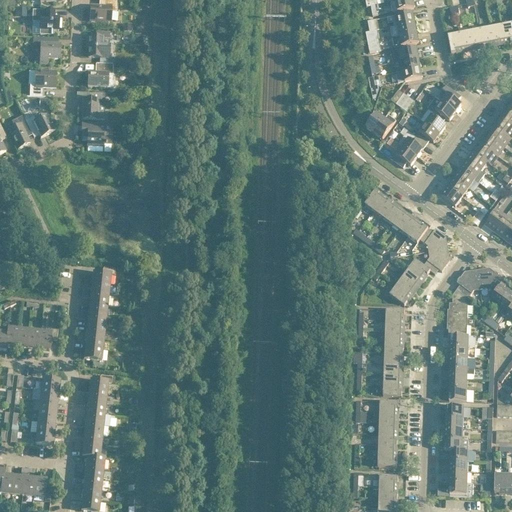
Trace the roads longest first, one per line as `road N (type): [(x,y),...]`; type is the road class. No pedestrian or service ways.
road 1 (residential): [(475,243),(432,304),(424,511)]
road 2 (residential): [(412,196),(361,159),(325,109),(312,49),(314,0)]
road 3 (residential): [(0,171),(61,142),(67,74),(77,59),(77,0)]
road 4 (residential): [(480,106),(445,77),(430,0)]
